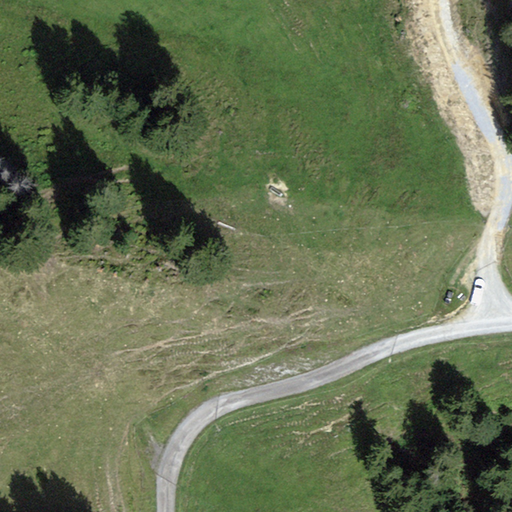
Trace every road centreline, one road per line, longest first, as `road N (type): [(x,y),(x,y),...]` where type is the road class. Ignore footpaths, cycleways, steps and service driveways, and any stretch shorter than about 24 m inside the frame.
road 1 (track): [(166,511),(169,459),(180,437),(221,406),(490,319)]
road 2 (track): [(490,319),(498,159),(444,35),(437,0)]
